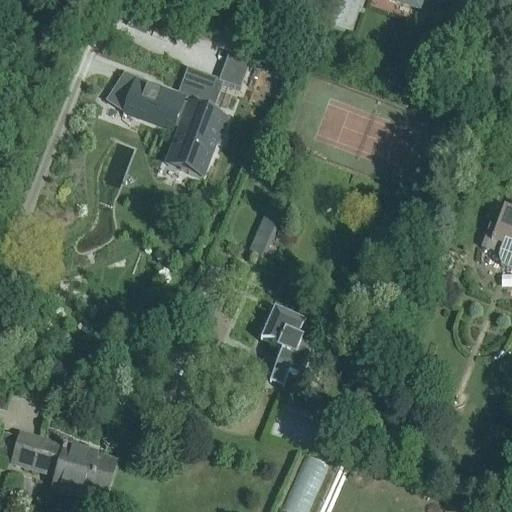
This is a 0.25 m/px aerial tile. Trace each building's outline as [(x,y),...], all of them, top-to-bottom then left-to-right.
[(386,0),(418,10),(421,0),(426,0),(444,6),(446,0),(386,0)] [(225,55),(215,83),(236,91),(247,63),(225,55)] [(124,77),(108,101),(109,101),(111,99),(126,109),(121,120),(122,120),(126,111),(176,130),(167,154),(163,166),(176,171),(202,180),(224,121),(183,105),(185,99),(124,77)] [(511,206),(508,215),(503,213),(496,231),(489,228),(481,249),(500,256),(499,261),(500,265),(503,269),(507,272),(511,273),(511,272),(511,206)] [(268,211),(248,257),(262,263),(282,217),(268,211)] [(204,281),(198,292),(218,301),(223,290),(204,281)] [(280,358),(269,383),(283,389),(288,377),(301,383),(307,370),(319,375),(325,361),(300,350),(302,345),(297,343),(305,325),(274,312),(260,343),(277,351),(275,356),(280,358)] [(62,451),(21,439),(13,465),(34,472),(39,461),(60,467),(53,491),(103,506),(114,466),(80,456),(81,451),(66,446),(66,448),(63,447),(62,451)]
